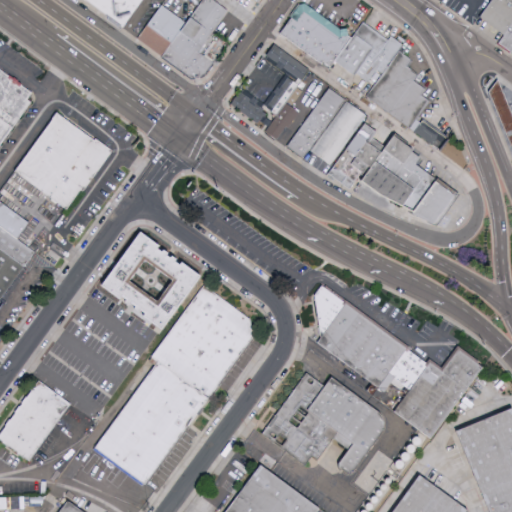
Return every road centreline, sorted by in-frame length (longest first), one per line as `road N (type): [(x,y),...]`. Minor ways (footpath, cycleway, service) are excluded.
road 1 (residential): [(167,511),(287,340),(276,301),(170,224)]
road 2 (secondary): [(180,145),(298,229),(402,278)]
road 3 (secondary): [(511,320),(456,276),(298,196)]
road 4 (secondary): [(457,77),(457,101),(499,223),(511,316)]
road 5 (residential): [(263,33),(455,177)]
road 6 (residential): [(139,201),(0,387)]
road 7 (secondary): [(199,119),(35,0)]
road 8 (secondary): [(48,46),(180,145)]
road 9 (secondary): [(402,278),(465,315),(511,358)]
road 10 (secondary): [(298,196),(199,119)]
